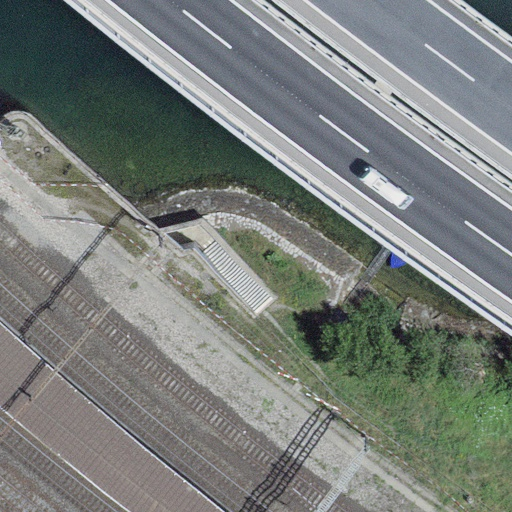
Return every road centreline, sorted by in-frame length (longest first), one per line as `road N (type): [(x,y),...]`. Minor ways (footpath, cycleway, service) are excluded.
road 1 (motorway): [(165,0),(511,257)]
road 2 (motorway): [(511,110),(363,0)]
